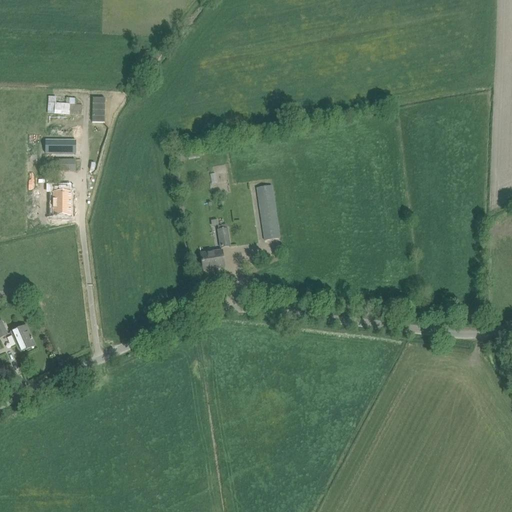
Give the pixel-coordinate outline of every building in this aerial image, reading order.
[(48,112),(51,112),(55,113),(81,115),(82,105),(76,105),(77,98),(66,98),(66,104),(55,104),(56,97),(49,96),(48,112)] [(75,141),(46,141),(46,154),(75,154),(75,141)] [(76,160),(66,160),(57,160),(57,171),(76,171),(76,160)] [(279,239),(272,186),(257,188),(264,241),(279,239)] [(55,203),(55,213),(71,213),(72,187),(61,187),(61,199),(55,199),(55,203)] [(219,231),(218,231),(221,249),(231,247),(228,229),(227,230),(226,225),(218,227),(219,231)] [(224,267),(223,257),(222,251),(201,254),(203,270),(224,267)] [(11,333),(13,338),(18,347),(19,346),(21,352),(35,346),(32,340),(33,340),(32,338),(31,339),(26,326),(11,333)]
